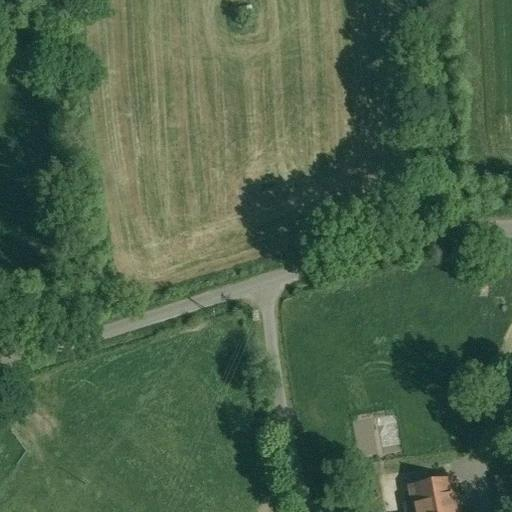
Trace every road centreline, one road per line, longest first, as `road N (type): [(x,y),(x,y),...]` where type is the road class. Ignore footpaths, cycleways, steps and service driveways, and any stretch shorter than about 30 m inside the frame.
road 1 (unclassified): [(0,367),(457,218),(511,218)]
road 2 (unknown): [(511,303),(401,465),(337,477)]
